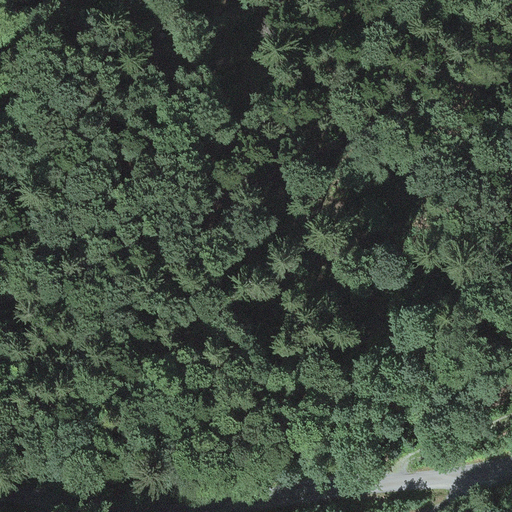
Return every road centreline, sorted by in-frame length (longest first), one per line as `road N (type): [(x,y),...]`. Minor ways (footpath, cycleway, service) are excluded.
road 1 (unclassified): [(0,494),(186,509),(511,457)]
road 2 (track): [(511,417),(362,484)]
